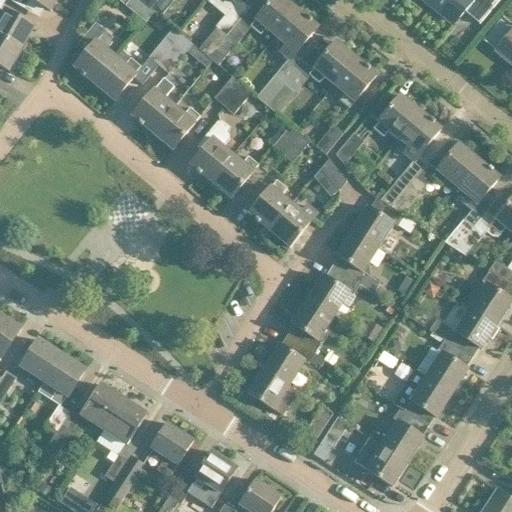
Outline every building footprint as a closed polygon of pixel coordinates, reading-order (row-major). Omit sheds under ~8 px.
[(28,0),(29,0),(33,2),(50,12),(57,0),(7,0),(23,9),(28,0)] [(136,0),(129,0),(125,5),(146,23),(154,14),(150,11),(140,2),(136,0)] [(141,0),(140,2),(150,11),(159,0),(141,0)] [(175,0),(159,0),(150,11),(154,14),(159,18),(175,0)] [(208,0),(207,2),(227,19),(242,0),(208,0)] [(209,59),(218,67),(237,45),(250,27),(260,36),(265,30),(276,39),(298,12),(284,0),(273,0),(256,21),(248,13),(227,37),(209,59)] [(421,0),(426,4),(429,1),(456,23),(464,13),(467,10),(481,22),(479,25),(480,25),(500,0),(421,0)] [(35,28),(17,18),(5,11),(0,19),(0,37),(22,50),(35,28)] [(275,77),(276,78),(258,100),(267,108),(300,68),(291,61),(318,28),(298,12),(276,39),(285,46),(280,52),(289,60),(275,77)] [(151,25),(161,34),(167,26),(157,18),(151,25)] [(74,68),(94,85),(115,59),(105,51),(114,40),(95,24),(83,39),(92,47),(74,68)] [(227,37),(217,29),(199,51),(209,59),(227,37)] [(183,38),(179,34),(173,30),(148,59),(158,68),(183,38)] [(511,33),(497,52),(511,64),(511,33)] [(0,67),(9,72),(22,50),(0,37),(0,67)] [(158,68),(168,76),(193,47),(183,38),(158,68)] [(323,78),(334,87),(357,60),(336,43),(309,76),(300,68),(267,108),(276,115),(294,94),(295,95),(310,77),(318,84),(323,78)] [(115,59),(94,85),(115,102),(142,70),(131,61),(125,67),(115,59)] [(349,110),(364,92),(377,77),(357,60),(334,87),(344,95),(339,101),(349,110)] [(214,100),(223,108),(241,86),(232,79),(214,100)] [(152,134),(174,108),(165,100),(174,89),(164,80),(132,117),(152,134)] [(251,95),(241,86),(223,108),(233,116),(251,95)] [(389,132),(399,140),(421,114),(401,97),(373,130),(384,138),(389,132)] [(173,151),(186,136),(200,119),(189,110),(184,116),(174,108),(152,134),(173,151)] [(441,130),(421,114),(399,140),(409,148),(403,155),(414,164),(441,130)] [(228,133),(232,129),(223,122),(218,123),(196,149),(201,153),(191,166),(210,182),(232,157),(222,149),(231,138),(230,135),(228,133)] [(315,148),(325,156),(343,135),(333,126),(315,148)] [(290,127),(273,147),(292,163),(309,143),(290,127)] [(335,156),(344,166),(364,144),(353,135),(335,156)] [(448,181),(458,189),(480,163),(459,145),(432,178),(443,187),(448,181)] [(231,200),(244,184),(258,167),(248,159),(242,165),(232,157),(210,182),(231,200)] [(339,192),(347,183),(329,160),(320,171),(339,192)] [(500,179),(480,163),(458,189),(468,197),(462,204),(472,212),(500,179)] [(401,178),(380,202),(401,216),(419,193),(401,178)] [(269,231),(291,205),(281,197),(287,190),(276,182),(249,215),(269,231)] [(367,208),(352,232),(378,248),(393,225),(396,227),(403,217),(401,216),(380,202),(376,200),(370,210),(367,208)] [(474,229),(455,251),(466,258),(487,233),(490,236),(492,238),(494,238),(498,238),(501,236),(507,229),(511,233),(511,200),(496,220),(491,226),(486,221),(477,231),(474,229)] [(317,215),(306,206),(300,213),(291,205),(269,231),(290,248),(317,215)] [(445,244),(455,251),(474,229),(465,221),(445,244)] [(332,268),(374,295),(380,285),(370,278),(369,267),(367,265),(378,248),(352,232),(336,257),(338,258),(332,268)] [(511,272),(497,263),(488,272),(511,287),(511,272)] [(308,301),(333,317),(349,294),(352,296),(358,286),(373,296),(374,295),(332,268),(325,278),(323,277),(308,301)] [(511,302),(510,301),(511,298),(511,287),(488,272),(482,282),(485,284),(470,307),(498,325),(511,302)] [(405,280),(397,292),(407,299),(415,286),(405,280)] [(422,293),(433,300),(440,289),(429,282),(422,293)] [(287,337),(315,355),(321,344),(317,342),(333,317),(308,301),(292,325),(294,327),(287,337)] [(451,330),(444,340),(473,359),(479,349),(481,351),(489,338),(492,340),(499,330),(496,328),(498,325),(470,307),(454,332),(451,330)] [(0,361),(10,347),(21,330),(0,316),(0,361)] [(383,331),(371,323),(362,337),(374,344),(383,331)] [(263,369),(289,386),(305,363),(308,365),(310,362),(320,368),(325,361),(315,355),(287,337),(281,347),(279,346),(263,369)] [(425,376),(453,394),(468,371),(466,369),(473,359),(444,340),(437,351),(440,353),(425,376)] [(45,384),(63,357),(38,341),(21,368),(45,384)] [(360,345),(359,348),(359,351),(362,353),(366,352),(367,349),(367,346),(364,344),(360,345)] [(384,352),(378,361),(393,370),(398,361),(384,352)] [(330,356),(326,362),(334,367),(338,361),(330,356)] [(68,399),(74,388),(85,371),(63,357),(45,384),(68,399)] [(274,411),(283,417),(286,412),(299,392),(289,386),(263,369),(247,394),(274,411)] [(415,370),(393,404),(400,408),(429,427),(435,418),(437,419),(453,394),(425,376),(415,370)] [(2,381),(0,383),(0,404),(17,379),(7,373),(2,381)] [(100,386),(89,403),(81,416),(105,432),(125,402),(100,386)] [(242,392),(232,386),(226,395),(236,402),(242,392)] [(125,402),(105,432),(128,446),(147,416),(125,402)] [(46,429),(56,435),(57,436),(67,421),(71,415),(60,407),(46,429)] [(307,432),(317,439),(333,414),(322,408),(307,432)] [(370,438),(370,439),(408,464),(424,439),(421,438),(429,427),(400,408),(392,420),(396,423),(382,446),(370,438)] [(338,418),(322,443),(333,450),(348,425),(338,418)] [(169,479),(183,458),(194,442),(168,425),(151,450),(165,459),(157,471),(169,479)] [(355,462),(366,470),(366,471),(392,488),(408,464),(370,439),(355,462)] [(192,490),(189,494),(199,501),(211,509),(226,486),(237,469),(212,453),(199,473),(196,477),(197,478),(190,489),(192,490)] [(106,477),(115,483),(116,484),(129,464),(119,457),(106,477)] [(115,483),(101,504),(112,511),(117,511),(130,493),(146,467),(133,458),(129,464),(116,484),(115,483)] [(180,481),(159,511),(177,511),(192,490),(189,488),(180,481)] [(256,482),(245,498),(240,506),(249,511),(272,511),(281,498),(256,482)] [(511,511),(511,500),(496,490),(482,511),(511,511)]
